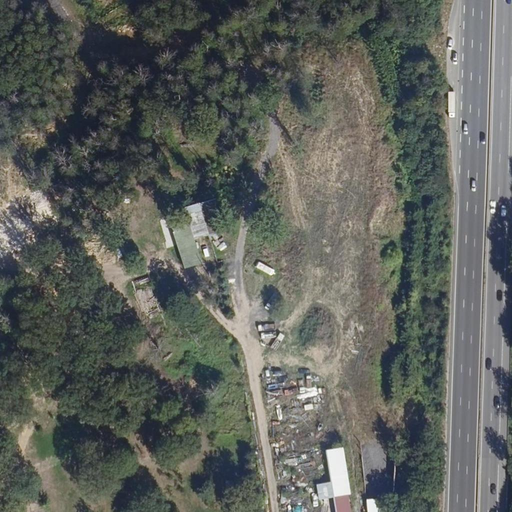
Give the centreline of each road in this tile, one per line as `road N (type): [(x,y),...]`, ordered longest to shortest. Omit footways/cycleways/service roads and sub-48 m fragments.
road 1 (motorway): [(477,0),(460,511)]
road 2 (motorway): [(487,511),(504,0)]
